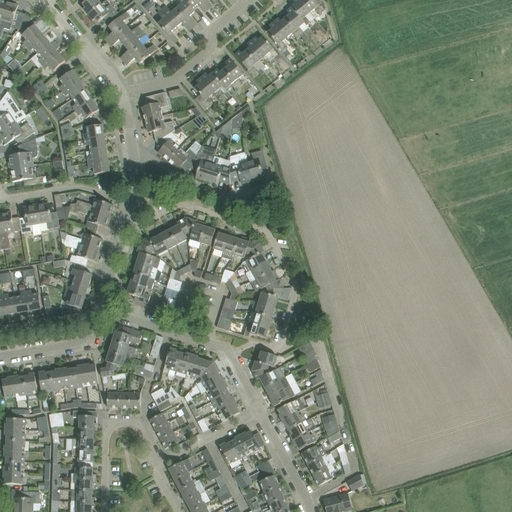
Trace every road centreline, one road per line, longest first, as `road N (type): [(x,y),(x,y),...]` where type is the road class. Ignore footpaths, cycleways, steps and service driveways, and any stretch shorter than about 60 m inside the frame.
road 1 (residential): [(126,219),(143,224),(180,204),(266,230),(295,289),(279,348),(252,343),(230,356)]
road 2 (residential): [(120,93),(176,79),(209,52),(212,29),(247,0)]
road 3 (residential): [(158,466),(143,431),(112,429),(104,511)]
road 4 (residential): [(134,156),(231,197),(271,185)]
road 5 (residential): [(0,200),(79,186),(130,202)]
road 6 (unclassified): [(174,333),(196,283),(220,295),(206,343)]
road 7 (residential): [(0,358),(84,342),(98,309)]
